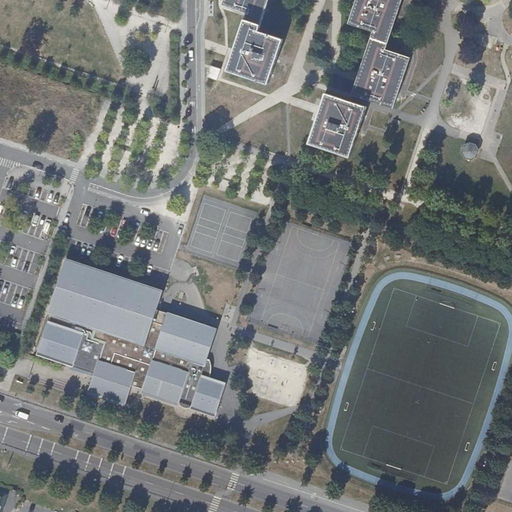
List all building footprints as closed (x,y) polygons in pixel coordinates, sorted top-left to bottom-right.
[(222,0),(221,6),(245,15),(233,52),(226,73),(267,87),(282,42),(257,33),(268,0),(222,0)] [(402,0),(356,0),(349,23),(373,31),(358,76),(352,93),(392,107),(393,104),(400,85),(410,58),(386,49),(398,12),(402,0)] [(221,69),(210,65),(206,77),(217,81),(221,69)] [(364,109),(323,95),(318,110),(306,146),(347,160),(357,130),(364,109)] [(462,150),(462,153),(463,156),(465,158),(468,159),(471,159),(474,159),(476,157),(478,155),(479,153),(479,150),(478,147),(477,145),(475,143),(472,142),(469,142),(466,143),(464,145),(462,147),(462,150)] [(210,374),(214,375),(214,370),(214,368),(211,363),(208,361),(218,331),(157,312),(163,292),(66,261),(49,317),(52,318),(49,326),(47,326),(38,355),(75,367),(77,359),(84,361),(82,367),(83,369),(89,371),(88,375),(95,377),(90,393),(127,405),(133,388),(180,403),(181,405),(183,407),(187,409),(189,410),(194,409),(195,408),(219,416),(228,386),(212,380),(208,379),(210,374)] [(77,359),(75,367),(74,370),(88,375),(89,371),(83,369),(82,367),(84,361),(77,359)]
